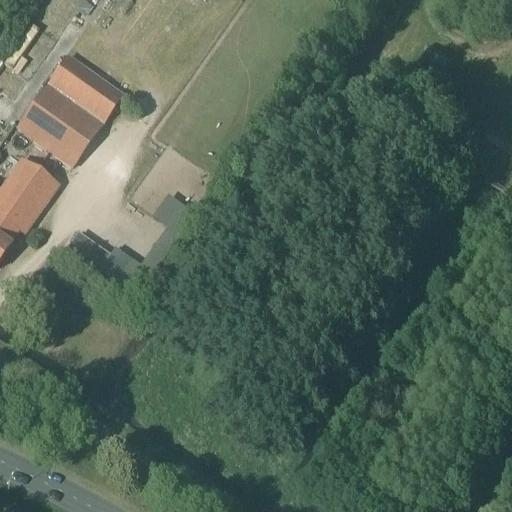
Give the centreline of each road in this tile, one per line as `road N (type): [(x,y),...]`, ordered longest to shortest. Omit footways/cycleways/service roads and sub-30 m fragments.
road 1 (track): [(511,151),(265,485)]
road 2 (unclassified): [(206,511),(0,367)]
